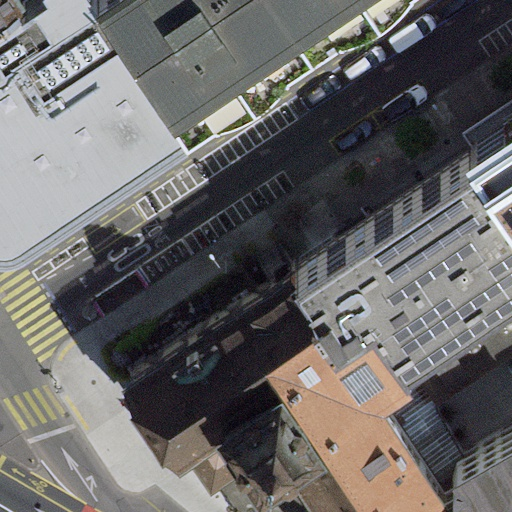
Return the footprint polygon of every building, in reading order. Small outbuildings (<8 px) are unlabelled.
[(0,0),(0,230),(3,231),(25,226),(189,116),(112,0),(0,0)] [(112,0),(189,116),(364,0),(112,0)] [(511,118),(475,143),(511,195),(511,118)] [(376,298),(412,355),(439,393),(511,344),(511,195),(475,143),(297,261),(338,322),(376,298)] [(376,298),(338,322),(297,261),(134,368),(182,438),(197,428),(227,408),(259,455),(263,461),(297,438),(345,511),(481,511),(461,475),(446,483),(377,380),(412,355),(376,298)] [(459,453),(464,450),(436,403),(439,393),(412,355),(377,380),(446,483),(461,475),(455,466),(459,453)] [(227,408),(197,428),(228,474),(259,455),(227,408)] [(455,466),(461,475),(481,511),(511,511),(511,422),(464,450),(459,453),(455,466)]
